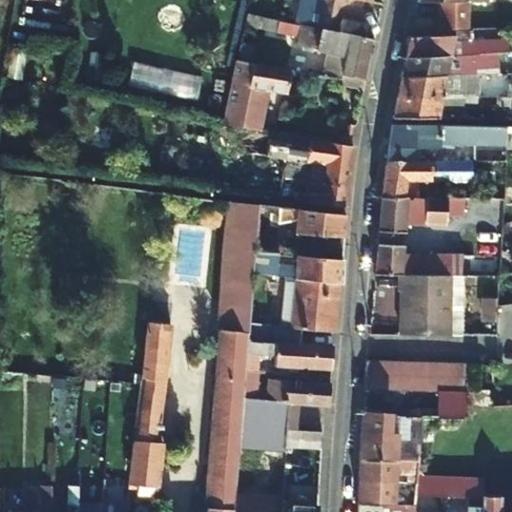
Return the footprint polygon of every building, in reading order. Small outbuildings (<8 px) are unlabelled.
[(359,0),(299,0),(308,2),(307,0),(317,0),(313,25),(362,36),(365,21),(356,20),(360,0),(359,0)] [(466,0),(435,0),(436,28),(467,28),(466,0)] [(251,61),(251,59),(257,32),(285,37),(289,20),(249,12),(246,12),(236,59),(239,59),(251,61)] [(369,38),(362,36),(313,25),(298,22),(294,44),(313,49),(313,50),(324,53),(320,74),(339,78),(340,74),(355,76),(364,78),(372,38),(369,38)] [(494,52),(506,52),(505,38),(456,39),(456,34),(408,35),(403,56),(406,56),(471,55),(471,52),(494,52)] [(403,56),(398,77),(444,74),(459,74),(475,73),(495,72),(494,52),(471,52),(471,55),(406,56),(403,56)] [(250,129),(257,130),(261,108),(263,89),(284,93),(289,66),(251,59),(251,61),(239,59),(236,59),(223,124),(250,129)] [(398,77),(395,94),(398,94),(475,94),(475,73),(459,74),(444,74),(398,77)] [(339,78),(338,81),(353,84),(355,76),(340,74),(339,78)] [(398,94),(395,94),(390,116),(435,117),(437,104),(440,102),(484,103),(484,118),(497,118),(497,94),(475,94),(398,94)] [(389,124),(385,148),(436,148),(437,145),(459,145),(459,143),(503,144),(504,126),(389,124)] [(289,137),(290,134),(257,130),(250,129),(246,151),(286,157),(289,137)] [(289,137),(286,157),(311,161),(311,171),(284,167),(283,178),(285,178),(307,181),(324,182),(327,172),(344,175),(347,176),(350,143),(347,143),(322,139),(290,134),(289,137)] [(378,195),(413,195),(414,178),(469,178),(471,160),(386,160),(384,160),(378,195)] [(324,182),(307,181),(306,189),(305,201),(344,206),(347,176),(344,175),(327,172),(324,182)] [(257,195),(266,196),(266,193),(269,176),(260,175),(257,195)] [(266,196),(274,197),(277,177),(269,176),(266,193),(266,196)] [(282,187),(280,198),(305,201),(306,189),(282,187)] [(378,195),(376,229),(403,230),(404,224),(442,224),(444,207),(500,207),(501,196),(498,196),(413,195),(378,195)] [(229,198),(218,333),(246,335),(247,323),(250,274),(251,249),(253,218),(254,201),(229,198)] [(299,234),(297,254),(339,258),(343,212),(254,201),(253,218),(274,222),(294,220),(293,232),(299,234)] [(401,243),(375,242),(372,274),(396,274),(445,274),(446,251),(400,251),(401,243)] [(294,278),(336,282),(338,282),(339,258),(297,254),(278,252),(276,274),(294,276),(294,278)] [(445,274),(396,274),(396,290),(399,290),(398,332),(445,333),(445,274)] [(445,333),(458,333),(459,274),(445,274),(445,333)] [(336,282),(294,278),(289,327),(247,323),(246,335),(246,337),(248,337),(296,342),(297,328),(333,330),(336,282)] [(481,319),(495,319),(496,304),(496,297),(483,296),(481,319)] [(159,442),(156,442),(168,328),(144,325),(137,382),(124,482),(126,482),(135,484),(133,497),(151,499),(159,442)] [(212,396),(206,469),(206,506),(204,506),(203,511),(231,511),(231,506),(232,495),(237,448),(240,400),(241,398),(243,368),(246,337),(246,335),(218,333),(212,396)] [(243,368),(256,369),(257,352),(274,354),(273,364),(330,368),(331,345),(296,342),(248,337),(246,337),(243,368)] [(379,361),(365,360),(362,388),(365,388),(378,389),(379,361)] [(394,361),(379,361),(378,389),(393,390),(394,361)] [(408,362),(394,361),(393,390),(407,390),(408,362)] [(422,362),(408,362),(407,390),(421,391),(422,362)] [(437,363),(422,362),(421,391),(436,391),(437,363)] [(451,363),(437,363),(436,391),(450,392),(451,363)] [(469,364),(451,363),(450,392),(464,393),(468,393),(469,364)] [(243,368),(241,398),(284,401),(285,403),(295,405),(327,407),(329,382),(267,378),(265,388),(255,388),(256,369),(243,368)] [(430,415),(445,416),(463,417),(464,398),(432,397),(430,415)] [(295,405),(285,403),(243,400),(240,400),(237,448),(283,452),(283,446),(285,429),(294,430),(295,405)] [(386,434),(390,414),(368,413),(363,412),(360,412),(359,432),(386,434)] [(390,414),(386,434),(398,435),(399,414),(390,414)] [(481,495),(483,495),(483,477),(441,475),(445,416),(430,415),(419,415),(419,417),(416,446),(415,462),(414,483),(413,494),(416,494),(441,494),(481,495)] [(319,431),(294,430),(285,429),(283,446),(318,449),(319,431)] [(398,445),(398,435),(386,434),(359,432),(357,459),(360,459),(396,461),(412,461),(415,462),(416,446),(398,445)] [(395,482),(396,461),(360,459),(357,459),(356,480),(395,482)] [(356,480),(355,504),(379,505),(393,505),(395,482),(356,480)] [(19,511),(20,485),(11,485),(8,511),(19,511)] [(47,511),(48,485),(36,485),(35,511),(47,511)] [(63,511),(74,511),(75,486),(64,486),(63,511)] [(99,511),(100,497),(100,486),(92,486),(90,511),(99,511)] [(126,487),(100,486),(100,497),(125,497),(126,487)] [(441,497),(441,502),(466,503),(466,511),(480,511),(481,495),(441,494),(441,497)] [(281,497),(232,495),(231,506),(231,511),(279,511),(280,506),(281,497)] [(499,511),(499,496),(483,495),(481,495),(480,511),(499,511)] [(151,499),(133,497),(132,505),(150,506),(151,499)]
